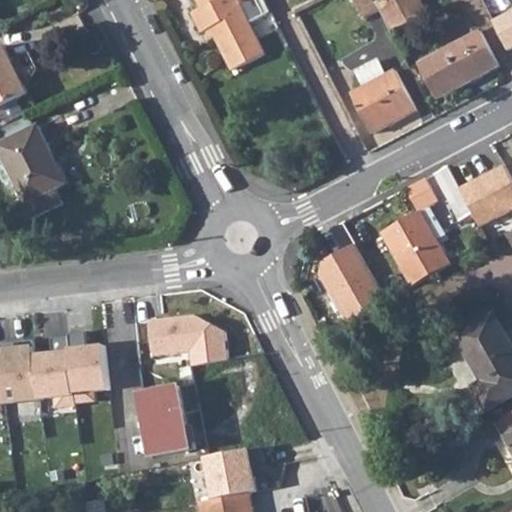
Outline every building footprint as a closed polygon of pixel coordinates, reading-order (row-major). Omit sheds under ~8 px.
[(206,31),(211,28),(215,36),(221,49),(233,72),(266,54),(250,24),(264,16),(256,0),(249,0),(247,2),(245,0),(195,0),(201,10),(192,14),(202,33),(206,31)] [(353,0),(363,19),(379,11),(375,2),(374,0),(353,0)] [(380,0),(375,2),(379,11),(391,34),(416,21),(408,7),(419,1),(418,0),(380,0)] [(408,7),(416,21),(427,16),(419,1),(408,7)] [(511,12),(494,21),(510,51),(511,49),(511,12)] [(206,31),(210,38),(215,36),(211,28),(206,31)] [(417,64),(436,99),(498,67),(480,32),(417,64)] [(0,49),(0,107),(27,94),(4,48),(0,49)] [(351,94),(372,133),(415,111),(394,71),(385,77),(377,61),(356,72),(364,87),(351,94)] [(63,205),(56,190),(43,164),(54,158),(47,143),(38,126),(0,145),(0,150),(27,203),(21,206),(29,222),(63,205)] [(43,164),(56,190),(67,185),(54,158),(43,164)] [(435,175),(459,222),(474,214),(461,189),(450,167),(435,175)] [(461,189),(474,214),(480,227),(511,210),(511,180),(504,167),(461,189)] [(408,189),(410,192),(417,205),(421,212),(382,234),(412,288),(451,267),(429,227),(438,222),(431,210),(434,198),(425,179),(408,189)] [(410,192),(403,197),(409,209),(417,205),(410,192)] [(373,207),(381,223),(401,212),(393,197),(373,207)] [(355,245),(324,262),(320,275),(347,325),(387,303),(355,245)] [(458,337),(484,383),(475,388),(490,412),(511,398),(511,345),(495,316),(458,337)] [(114,391),(105,340),(71,344),(72,346),(37,349),(42,398),(114,391)] [(0,402),(42,398),(37,349),(36,342),(0,346),(0,402)] [(142,394),(155,456),(191,448),(179,387),(142,394)] [(511,413),(496,423),(504,437),(511,433),(511,413)] [(209,459),(216,502),(250,496),(264,493),(253,449),(209,459)] [(252,511),(250,496),(216,502),(194,506),(195,511),(252,511)]
